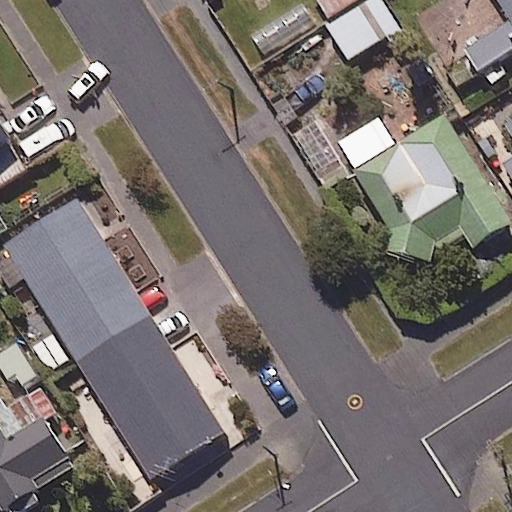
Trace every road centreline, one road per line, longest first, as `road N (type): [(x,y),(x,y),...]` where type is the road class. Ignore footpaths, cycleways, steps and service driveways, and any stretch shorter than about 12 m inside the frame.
road 1 (residential): [(390,459),(99,0)]
road 2 (residential): [(390,459),(511,380)]
